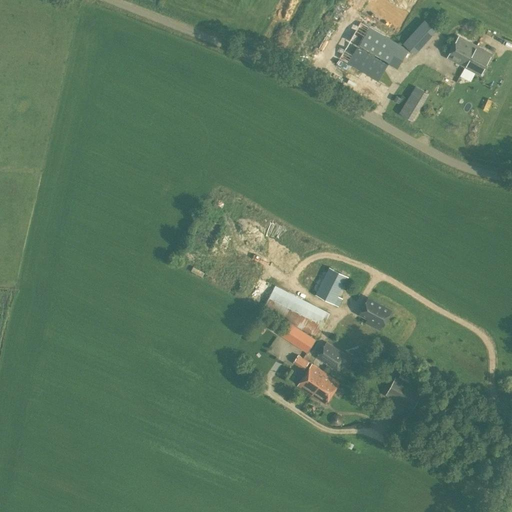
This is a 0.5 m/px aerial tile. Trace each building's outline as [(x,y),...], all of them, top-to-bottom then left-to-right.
[(411,0),(351,0),(348,5),(400,35),(418,4),(411,0)] [(402,44),(409,49),(415,55),(436,31),(424,19),(411,34),(402,44)] [(378,81),(388,64),(397,69),(408,49),(360,21),(339,58),(378,81)] [(459,37),(448,57),(481,75),(492,54),(459,37)] [(409,98),(400,112),(412,120),(421,106),(409,98)] [(342,297),(339,296),(347,280),(240,226),(228,250),(335,305),(338,306),(342,297)] [(317,337),(330,313),(223,258),(210,283),(317,337)] [(191,271),(202,277),(204,272),(193,266),(191,271)] [(367,319),(365,323),(380,330),(381,327),(382,327),(391,310),(368,297),(359,315),(367,319)] [(289,340),(302,349),(311,337),(297,328),(289,340)] [(317,357),(312,364),(323,371),(328,365),(335,369),(344,354),(326,343),(317,357)] [(305,368),(308,358),(297,354),(293,363),(305,368)] [(339,382),(323,371),(312,364),(298,385),(326,403),(339,382)] [(422,391),(394,376),(385,394),(412,409),(422,391)]
